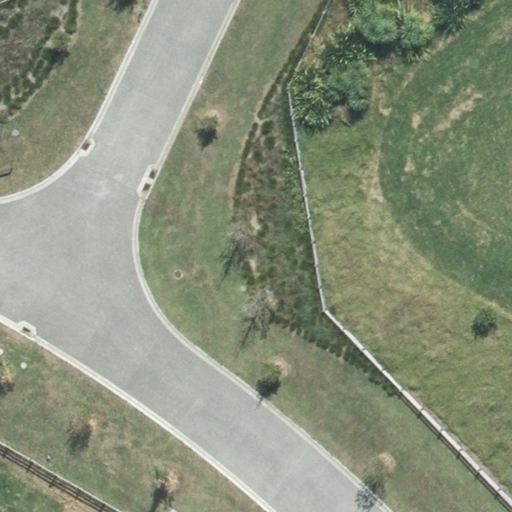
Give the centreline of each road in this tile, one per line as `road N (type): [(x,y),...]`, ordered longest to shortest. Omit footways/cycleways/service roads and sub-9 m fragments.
road 1 (residential): [(69,271),(349,511)]
road 2 (residential): [(190,0),(69,271)]
